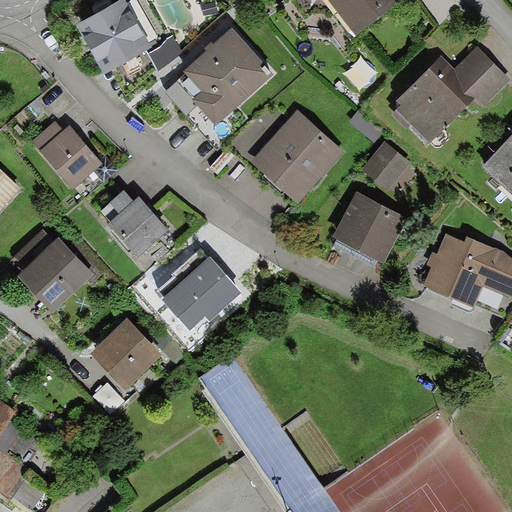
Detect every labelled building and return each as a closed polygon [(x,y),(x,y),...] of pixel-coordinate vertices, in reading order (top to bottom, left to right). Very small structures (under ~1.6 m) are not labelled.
[(409,0),(274,0),(275,0),(302,35),(309,29),(329,32),(346,53),(409,0)] [(153,53),(125,3),(77,30),(104,80),(153,53)] [(272,74),(232,31),(184,76),(203,97),(194,105),(216,128),(272,74)] [(455,72),(441,58),(390,110),(429,149),(475,104),(482,110),(509,83),(476,51),(455,72)] [(368,55),(355,65),(367,80),(380,70),(368,55)] [(346,154),(298,111),(250,164),(299,207),(346,154)] [(385,129),(360,111),(350,124),(374,143),(385,129)] [(55,125),(31,144),(72,194),(104,168),(72,129),(63,136),(55,125)] [(511,128),(505,136),(511,141),(482,171),(511,199),(511,128)] [(410,163),(383,143),(360,173),(387,193),(410,163)] [(0,209),(18,190),(0,173),(0,209)] [(124,193),(98,215),(137,263),(169,235),(139,201),(135,205),(124,193)] [(406,221),(355,197),(334,242),(383,267),(406,221)] [(52,246),(42,236),(15,262),(27,274),(19,281),(54,317),(92,280),(56,242),(52,246)] [(511,300),(511,261),(504,254),(464,238),(462,243),(444,236),(435,257),(429,255),(424,267),(433,271),(425,290),(475,310),(483,290),(511,301),(511,300)] [(161,305),(190,337),(206,322),(210,327),(243,298),(201,252),(172,278),(175,282),(160,295),(165,301),(161,305)] [(160,361),(125,325),(91,358),(126,394),(160,361)] [(0,440),(17,418),(0,405),(0,440)] [(31,472),(0,449),(0,496),(9,503),(31,472)]
